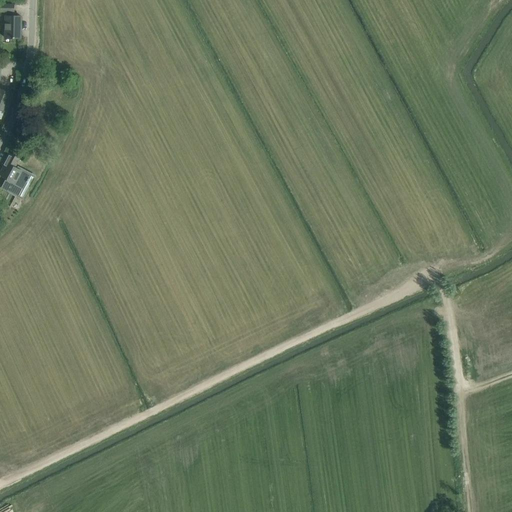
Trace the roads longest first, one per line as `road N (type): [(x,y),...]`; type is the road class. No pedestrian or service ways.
road 1 (track): [(466,511),(459,389),(438,277),(0,489)]
road 2 (unclassified): [(0,142),(28,63),(32,0)]
